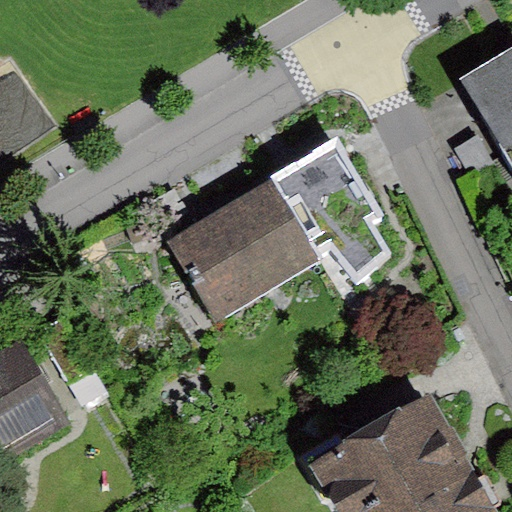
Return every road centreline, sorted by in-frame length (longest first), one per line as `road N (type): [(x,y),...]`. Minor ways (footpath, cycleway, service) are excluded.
road 1 (residential): [(0,253),(356,48)]
road 2 (residential): [(511,376),(356,48)]
